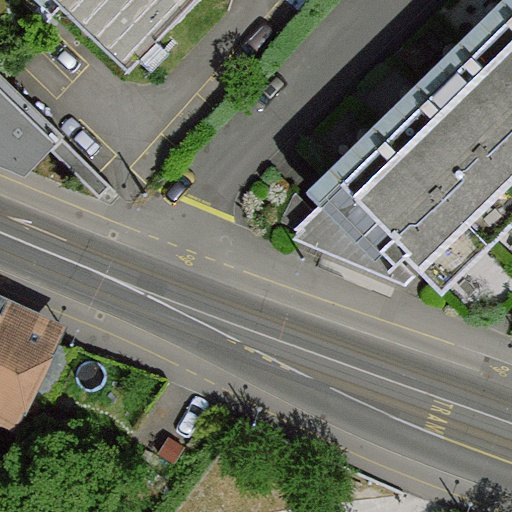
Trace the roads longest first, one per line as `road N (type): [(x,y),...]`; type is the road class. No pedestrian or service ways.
road 1 (primary): [(0,221),(511,437)]
road 2 (tertiary): [(64,257),(319,401),(511,477)]
road 3 (tertiary): [(511,407),(183,279)]
road 4 (tertiary): [(183,279),(64,257)]
